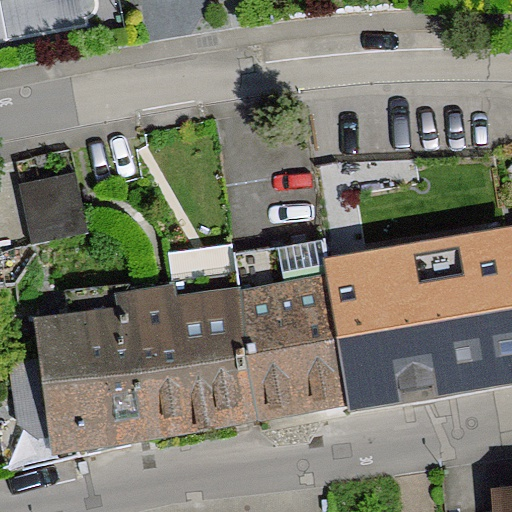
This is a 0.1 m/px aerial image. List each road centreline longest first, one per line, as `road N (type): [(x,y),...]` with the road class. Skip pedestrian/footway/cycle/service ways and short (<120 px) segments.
road 1 (residential): [(511,413),(149,475),(0,511)]
road 2 (residential): [(511,66),(374,64),(0,121)]
